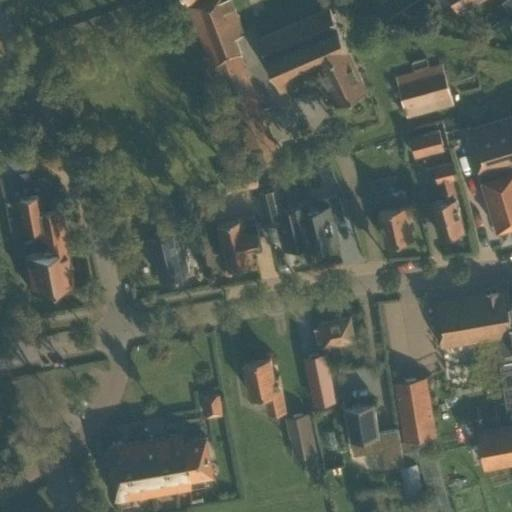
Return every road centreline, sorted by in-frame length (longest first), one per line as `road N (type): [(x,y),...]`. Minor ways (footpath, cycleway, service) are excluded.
road 1 (tertiary): [(120,328),(382,279),(511,267)]
road 2 (unclassified): [(120,328),(70,164),(0,8)]
road 3 (residential): [(0,495),(100,417),(117,384),(120,328)]
road 4 (tertiary): [(0,355),(120,328)]
